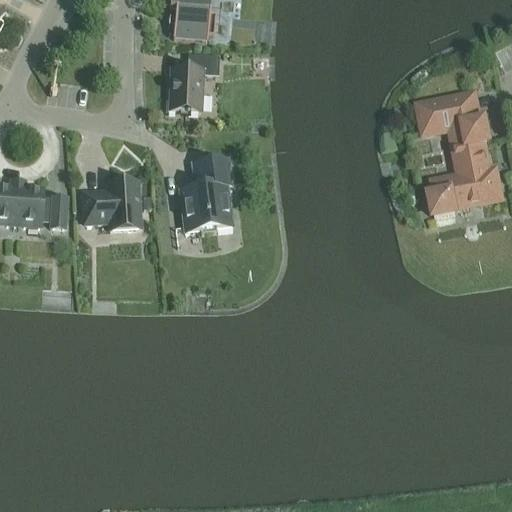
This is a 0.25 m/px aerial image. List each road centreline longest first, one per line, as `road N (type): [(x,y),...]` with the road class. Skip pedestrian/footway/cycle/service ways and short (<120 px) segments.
road 1 (residential): [(1,111),(124,128),(127,0)]
road 2 (residential): [(1,111),(59,0)]
